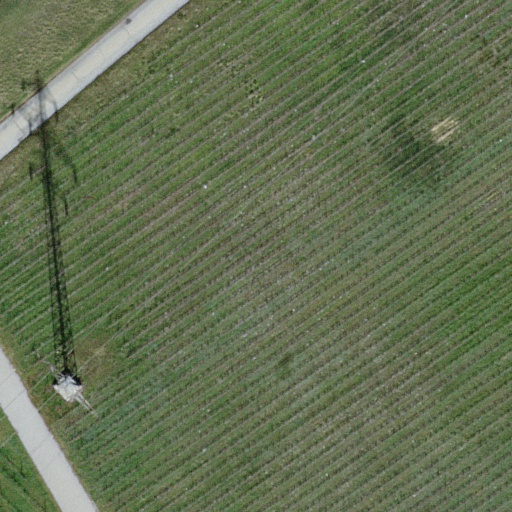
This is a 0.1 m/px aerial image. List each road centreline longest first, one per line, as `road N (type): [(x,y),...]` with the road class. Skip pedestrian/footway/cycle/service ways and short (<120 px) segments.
road 1 (track): [(170,0),(0,143)]
road 2 (track): [(79,511),(0,376)]
